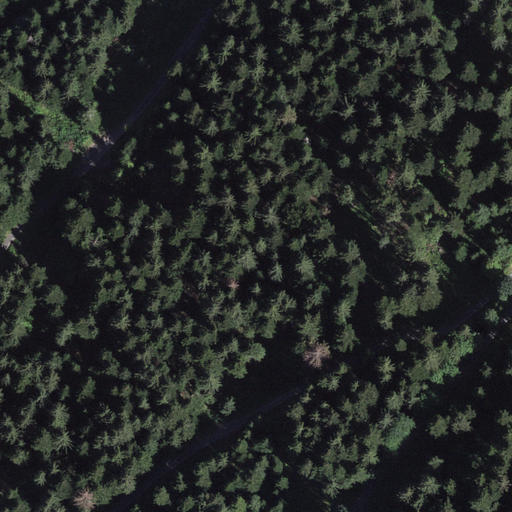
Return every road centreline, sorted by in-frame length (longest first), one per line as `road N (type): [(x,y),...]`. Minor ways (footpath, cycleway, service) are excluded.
road 1 (unclassified): [(511,276),(451,326),(379,345),(207,443),(117,511)]
road 2 (unclassified): [(0,255),(133,117),(216,0)]
road 3 (unclassified): [(355,511),(511,305)]
